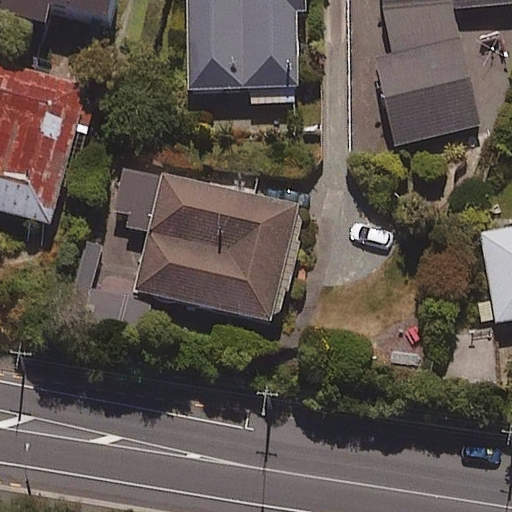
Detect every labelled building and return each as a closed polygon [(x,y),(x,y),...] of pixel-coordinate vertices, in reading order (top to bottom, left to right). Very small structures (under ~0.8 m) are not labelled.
[(14,0),(10,25),(116,48),(125,0),(14,0)] [(303,111),(301,35),(311,35),(310,1),(301,1),(300,0),(190,0),(193,106),(255,105),(255,112),(303,111)] [(511,0),(398,0),(399,23),(411,62),(385,69),(407,154),(485,134),(456,21),(511,18),(511,0)] [(92,111),(0,84),(0,223),(55,240),(92,111)] [(309,234),(131,182),(88,331),(145,348),(155,313),(276,348),(309,234)] [(511,222),(480,227),(492,317),(511,314),(511,222)]
